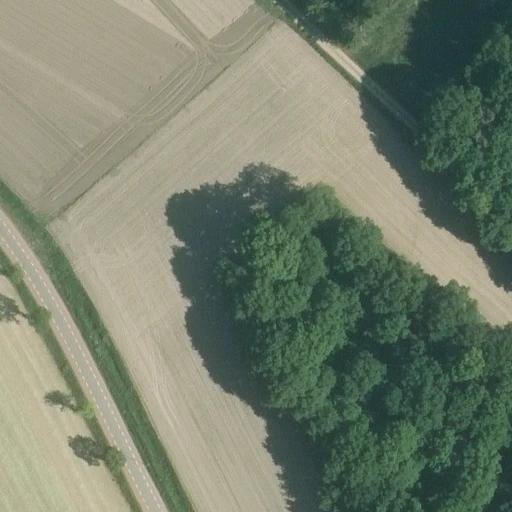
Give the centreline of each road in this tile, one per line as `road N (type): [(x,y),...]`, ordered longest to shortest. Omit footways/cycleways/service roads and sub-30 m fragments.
road 1 (unclassified): [(156,511),(54,309),(0,229)]
road 2 (track): [(511,210),(364,81)]
